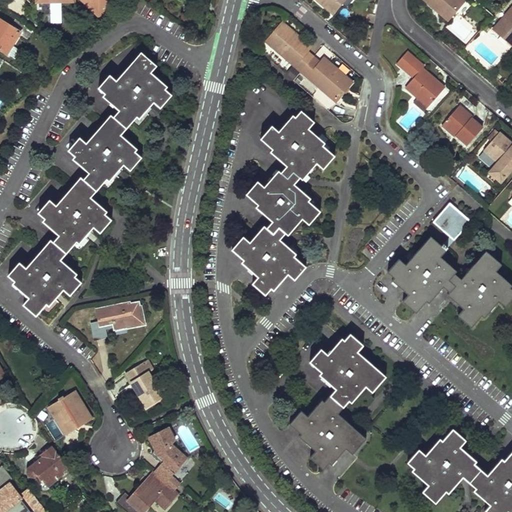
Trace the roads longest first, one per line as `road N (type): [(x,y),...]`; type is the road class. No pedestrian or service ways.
road 1 (tertiary): [(280,511),(222,435),(185,315),(185,224),(219,65)]
road 2 (residential): [(284,0),(374,77),(373,131),(428,189),(427,205),(361,288)]
road 3 (residential): [(0,211),(74,67),(122,28),(146,27),(219,65)]
road 4 (residential): [(236,353),(223,267),(259,102)]
road 5 (residential): [(361,288),(511,425)]
road 6 (residential): [(113,449),(113,417),(82,365),(0,294)]
road 7 (residential): [(236,353),(274,436),(345,511)]
road 8 (residential): [(361,288),(325,268),(311,273),(236,353)]
road 9 (residential): [(399,0),(412,30),(511,116)]
